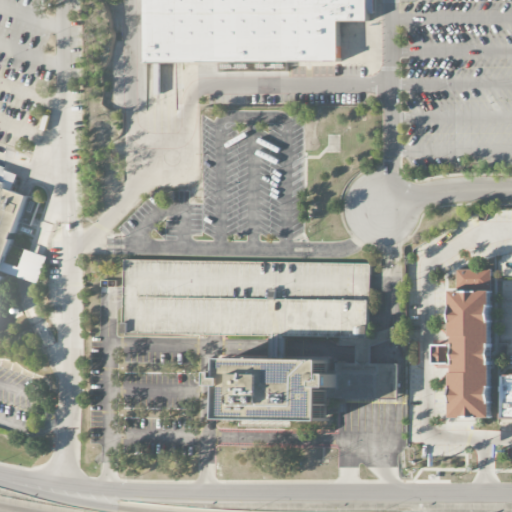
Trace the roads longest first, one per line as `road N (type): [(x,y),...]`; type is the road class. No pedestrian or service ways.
road 1 (secondary): [(471,494),(206,492),(0,475)]
road 2 (residential): [(511,189),(451,191),(383,207)]
road 3 (motorway): [(126,511),(0,481)]
